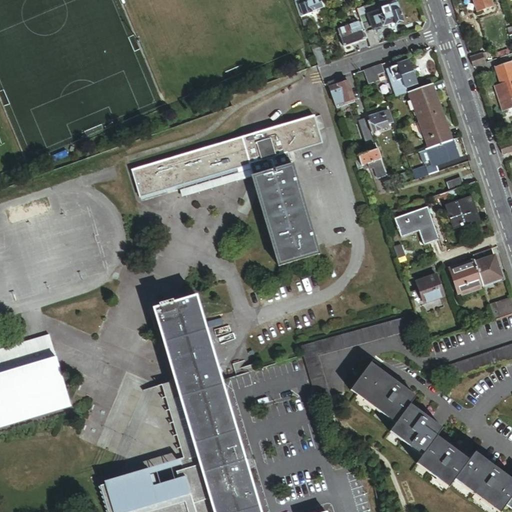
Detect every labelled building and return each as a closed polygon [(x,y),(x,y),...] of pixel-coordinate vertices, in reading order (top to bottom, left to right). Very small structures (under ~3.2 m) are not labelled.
[(298,0),(297,0),(296,1),(301,17),(304,16),(298,0)] [(320,0),(298,0),(304,16),(313,13),(313,12),(324,8),(320,0)] [(493,7),(490,0),(472,0),(477,13),(493,7)] [(383,15),(381,16),(380,16),(384,26),(393,23),(394,24),(403,21),(397,3),(381,9),(382,13),(383,15)] [(366,14),(364,7),(358,9),(360,16),(366,14)] [(379,28),(384,26),(380,16),(376,17),(379,28)] [(362,31),(359,23),(355,24),(338,30),(344,48),(358,43),(365,40),(362,31)] [(366,33),(368,39),(371,48),(379,45),(374,30),(366,33)] [(368,47),(365,40),(358,43),(360,49),(368,47)] [(320,49),(313,51),(319,66),(326,63),(320,49)] [(482,55),(473,58),(477,67),(485,64),(482,55)] [(406,89),(417,85),(409,60),(397,65),(398,66),(390,68),(395,81),(397,81),(402,79),(406,89)] [(511,66),(511,63),(494,69),(500,85),(494,87),(503,112),(511,109),(511,66)] [(385,73),(382,65),(375,67),(378,75),(385,73)] [(378,75),(375,67),(364,71),(369,85),(380,81),(378,75)] [(395,81),(390,68),(387,70),(396,97),(407,93),(407,92),(406,89),(402,79),(397,81),(395,81)] [(340,84),(330,88),(337,109),(353,103),(356,103),(348,81),(340,84)] [(437,100),(432,84),(410,92),(420,120),(441,112),(437,100)] [(389,111),(368,118),(373,133),(389,127),(389,125),(394,123),(389,111)] [(451,141),(441,112),(420,120),(430,149),(451,141)] [(325,114),(316,116),(319,125),(327,123),(325,114)] [(319,125),(316,116),(137,169),(133,170),(133,171),(137,170),(139,178),(136,179),(141,197),(167,190),(166,186),(174,184),(175,187),(238,169),(244,167),(243,163),(250,161),(251,165),(254,176),(253,176),(253,177),(261,202),(279,267),(320,255),(296,173),(294,165),(293,165),(290,153),(289,150),(297,147),(298,151),(324,143),(319,125)] [(369,142),(352,148),(355,158),(359,157),(379,150),(373,133),(368,118),(361,121),(369,142)] [(458,159),(451,141),(430,149),(427,150),(434,167),(458,159)] [(511,146),(511,143),(503,146),(506,155),(511,152),(511,146)] [(388,176),(379,150),(359,157),(363,166),(369,165),(371,170),(375,168),(379,180),(388,176)] [(359,157),(355,158),(360,170),(364,169),(363,166),(359,157)] [(240,173),(180,191),(183,198),(253,177),(253,176),(254,176),(251,165),(244,167),(238,169),(240,173)] [(428,168),(414,173),(417,182),(431,177),(428,168)] [(447,183),(450,192),(464,187),(460,178),(447,183)] [(478,216),(469,193),(444,202),(452,225),(478,216)] [(439,241),(427,208),(395,220),(402,240),(419,234),(423,247),(439,241)] [(491,250),(472,256),(474,261),(475,264),(494,257),(491,250)] [(494,257),(475,264),(483,286),(503,279),(495,257),(494,257)] [(483,286),(475,264),(474,261),(449,270),(458,295),(461,294),(462,296),(481,289),(480,287),(483,286)] [(445,299),(437,277),(417,284),(425,306),(445,299)] [(260,511),(222,382),(197,296),(173,303),(173,300),(160,304),(160,307),(154,309),(160,331),(175,380),(213,511),(260,511)] [(501,319),(511,315),(511,306),(509,299),(495,303),(501,319)] [(412,330),(408,316),(301,348),(304,357),(317,402),(330,398),(318,357),(412,330)] [(0,374),(56,357),(49,335),(0,349),(0,374)] [(511,360),(511,345),(442,368),(447,382),(511,360)] [(0,427),(71,406),(56,357),(0,374),(0,427)] [(394,386),(397,382),(371,363),(350,392),(363,402),(365,399),(378,408),(376,411),(382,416),(384,413),(397,422),(395,425),(391,431),(405,441),(403,444),(409,448),(411,446),(424,455),(422,458),(418,463),(431,473),(429,475),(436,480),(438,478),(451,487),(455,482),(462,487),(464,484),(476,493),(474,496),(481,501),(483,498),(496,507),(494,510),(495,511),(502,511),(506,507),(511,511),(511,479),(508,476),(505,480),(499,476),(502,472),(476,453),(470,461),(463,456),(460,460),(454,455),(457,451),(437,437),(443,428),(424,414),(421,418),(415,414),(418,410),(410,404),(416,396),(403,387),(400,390),(394,386)] [(213,511),(175,380),(167,383),(172,399),(166,401),(183,457),(178,459),(182,469),(175,471),(177,478),(156,485),(134,491),(130,477),(104,484),(112,511),(213,511)] [(403,387),(397,382),(394,386),(400,390),(403,387)] [(363,402),(376,411),(378,408),(365,399),(363,402)] [(424,414),(418,410),(415,414),(421,418),(424,414)] [(382,416),(395,425),(397,422),(384,413),(382,416)] [(389,433),(403,444),(405,441),(391,431),(389,433)] [(409,448),(422,458),(424,455),(411,446),(409,448)] [(463,456),(457,451),(454,455),(460,460),(463,456)] [(416,466),(429,475),(431,473),(418,463),(416,466)] [(129,473),(130,477),(134,491),(156,485),(153,473),(149,474),(147,468),(129,473)] [(130,477),(129,473),(99,482),(100,486),(104,484),(130,477)] [(449,490),(451,487),(438,478),(436,480),(449,490)] [(112,511),(104,484),(100,486),(107,511),(112,511)] [(462,487),(474,496),(476,493),(464,484),(462,487)] [(481,501),(494,510),(496,507),(483,498),(481,501)]
